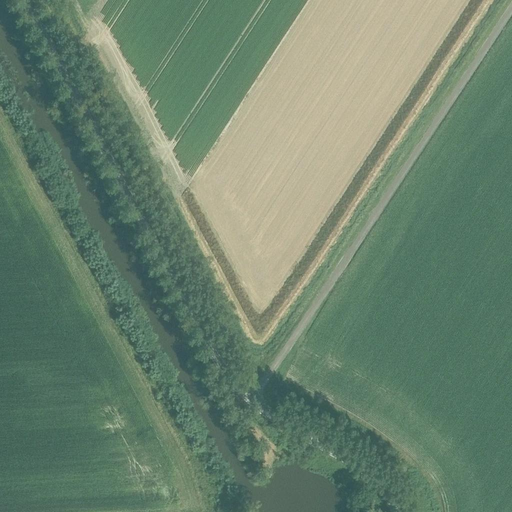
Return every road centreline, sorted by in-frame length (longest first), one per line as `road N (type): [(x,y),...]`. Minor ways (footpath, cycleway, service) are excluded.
road 1 (tertiary): [(397,511),(370,473),(265,412),(219,365),(23,0)]
road 2 (track): [(247,397),(511,8)]
